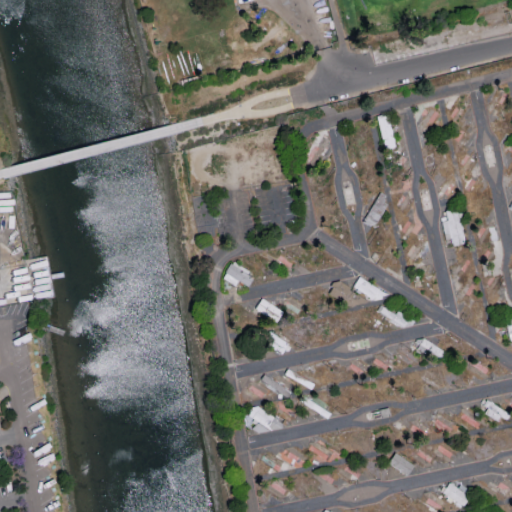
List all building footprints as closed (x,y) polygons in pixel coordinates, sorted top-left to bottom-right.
[(0,264),(23,260),(35,258),(37,272),(0,279),(0,264)] [(222,279),(235,284),(237,281),(248,286),(253,273),(229,263),(222,279)] [(1,286),(39,279),(42,293),(4,300),(1,286)] [(267,345),(282,354),(289,344),(274,335),(267,345)] [(254,422),(276,431),(281,419),(248,405),(241,423),(252,428),(254,422)] [(441,494),(462,506),(471,491),(459,484),(457,487),(447,482),(441,494)]
